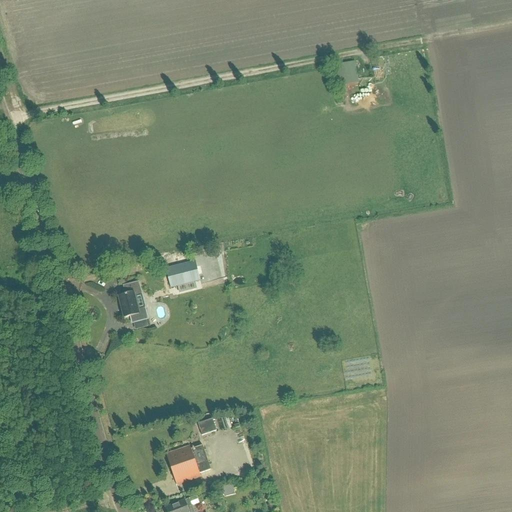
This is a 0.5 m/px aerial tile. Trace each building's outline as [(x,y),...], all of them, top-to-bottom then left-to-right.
[(371,76),(370,58),(366,58),(366,54),(361,54),(362,76),(371,76)] [(355,62),(335,65),(338,86),(358,83),(355,62)] [(170,288),(200,282),(195,262),(166,269),(170,288)] [(138,310),(135,297),(142,295),(139,283),(123,287),(126,296),(119,297),(124,319),(130,317),(132,324),(148,320),(145,308),(138,310)] [(203,436),(217,431),(213,420),(199,424),(203,436)] [(211,471),(202,446),(191,450),(190,447),(167,455),(177,486),(200,478),(199,475),(211,471)] [(249,462),(236,466),(237,471),(250,467),(249,462)] [(192,506),(190,499),(165,509),(166,511),(195,511),(193,506),(192,506)]
